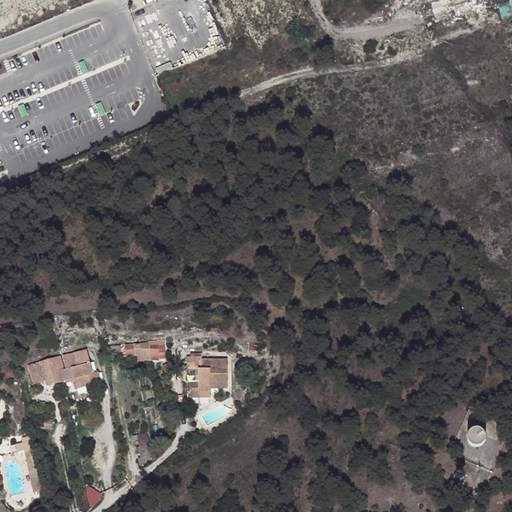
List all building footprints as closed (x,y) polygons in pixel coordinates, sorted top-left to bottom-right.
[(148,343),(132,344),(133,358),(134,368),(146,367),(146,360),(150,361),(148,346),(148,343)] [(133,358),(132,344),(122,345),(123,359),(133,358)] [(159,345),(148,346),(150,361),(160,360),(159,345)] [(58,356),(26,366),(29,376),(38,373),(38,376),(39,376),(42,375),(44,380),(45,385),(72,377),(74,383),(75,388),(84,386),(82,381),(90,379),(88,373),(90,372),(84,349),(72,353),(75,366),(69,367),(67,357),(59,359),(58,356)] [(190,385),(193,398),(202,397),(201,392),(212,389),(211,385),(210,382),(218,380),(219,383),(228,381),(222,353),(197,359),(196,356),(185,359),(183,359),(185,371),(189,371),(196,369),(199,383),(190,385)] [(199,383),(196,369),(189,371),(187,376),(188,383),(190,385),(199,383)] [(90,372),(88,373),(90,379),(98,377),(96,370),(90,372)] [(38,373),(29,376),(31,384),(44,380),(42,375),(39,376),(38,376),(38,373)] [(54,420),(41,419),(40,428),(53,429),(54,420)] [(466,435),(465,440),(466,445),(469,449),(474,451),(479,452),(484,449),(487,445),(488,440),(487,435),(484,431),(479,429),(474,429),(470,431),(466,435)] [(20,442),(12,444),(14,451),(22,449),(30,447),(27,435),(19,437),(20,442)] [(150,458),(147,444),(135,448),(138,457),(135,460),(137,467),(150,458)] [(30,447),(22,449),(25,462),(32,460),(30,447)]
